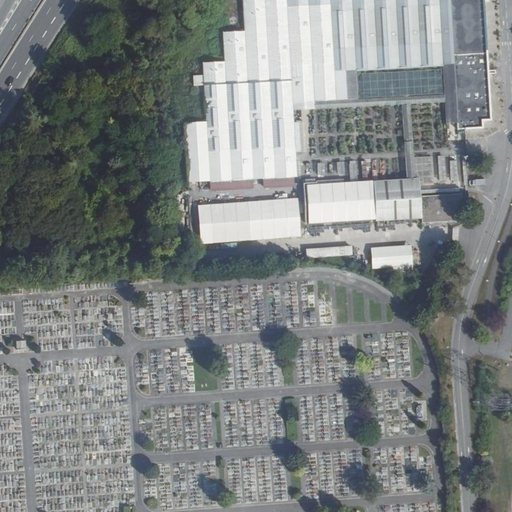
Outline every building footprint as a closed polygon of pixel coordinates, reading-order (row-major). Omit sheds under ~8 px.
[(267,0),(245,1),(246,38),(224,39),(226,68),(205,70),(207,128),(184,130),(187,191),(297,185),(293,113),(336,111),(335,83),(419,79),(453,77),(456,139),(482,137),(482,130),(489,129),(482,0),(267,0)] [(413,141),(405,141),(406,177),(414,176),(413,141)] [(438,156),(439,176),(448,176),(448,156),(438,156)] [(373,180),(307,184),(309,224),(376,219),(373,180)] [(460,221),(459,194),(427,196),(429,223),(460,221)] [(429,223),(427,196),(420,197),(422,223),(429,223)] [(298,198),(198,205),(201,244),(300,237),(298,198)] [(411,245),(371,248),(372,268),(412,266),(411,245)] [(352,247),(307,248),(307,256),(352,255),(352,247)]
